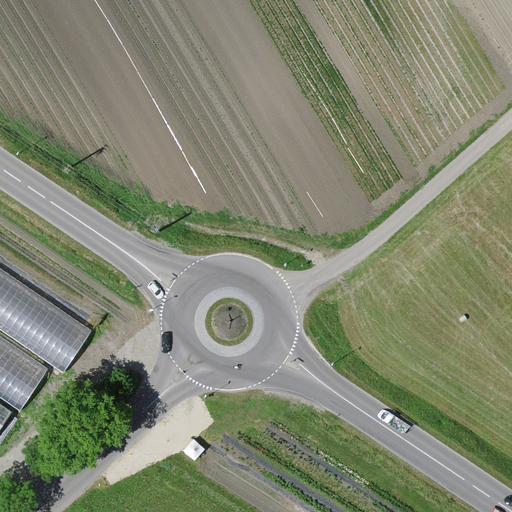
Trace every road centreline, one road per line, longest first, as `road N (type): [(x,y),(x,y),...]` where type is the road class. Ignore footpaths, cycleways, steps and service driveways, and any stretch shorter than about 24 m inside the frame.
road 1 (track): [(271,292),(360,252),(511,122)]
road 2 (primary): [(508,511),(309,375)]
road 3 (primary): [(150,270),(0,168)]
road 4 (unclassified): [(158,398),(30,511)]
